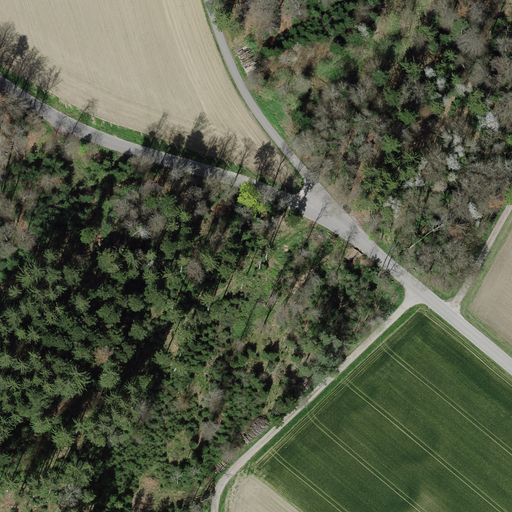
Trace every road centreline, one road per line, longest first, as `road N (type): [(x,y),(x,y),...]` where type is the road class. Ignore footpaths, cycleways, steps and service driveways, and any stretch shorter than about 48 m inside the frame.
road 1 (tertiary): [(350,230),(245,183),(112,143),(0,82)]
road 2 (track): [(419,291),(227,478),(216,511)]
road 3 (unclassified): [(350,230),(229,71),(210,0)]
road 4 (tertiary): [(511,366),(350,230)]
